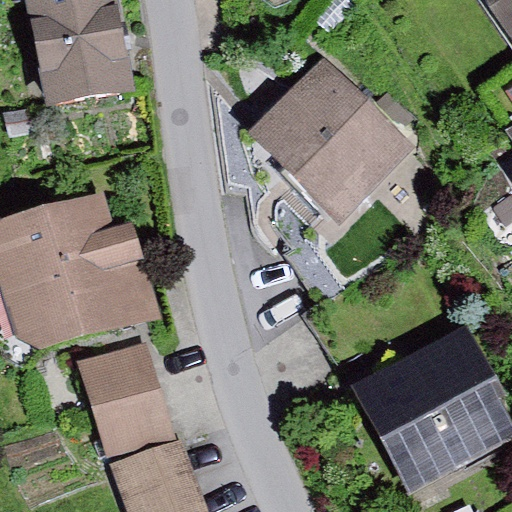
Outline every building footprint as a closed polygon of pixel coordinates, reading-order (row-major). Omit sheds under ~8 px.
[(23,0),(44,130),(144,115),(126,0),(23,0)] [(511,0),(474,0),(511,50),(511,0)] [(328,76),(254,157),(341,236),(415,155),(328,76)] [(109,211),(5,239),(0,246),(0,295),(12,348),(44,363),(161,332),(136,238),(117,244),(109,211)] [(511,442),(465,344),(355,397),(406,504),(511,453),(511,442)] [(153,355),(89,373),(112,460),(177,443),(153,355)] [(209,511),(189,449),(123,477),(130,511),(209,511)]
